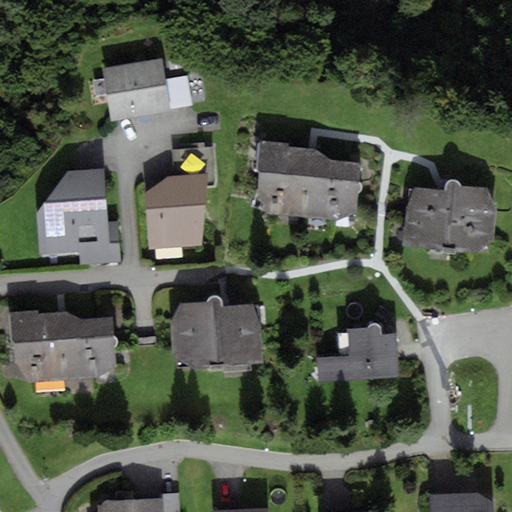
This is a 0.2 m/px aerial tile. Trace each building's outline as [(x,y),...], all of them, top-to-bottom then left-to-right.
[(107,67),(115,123),(177,114),(169,58),(107,67)] [(270,148),(262,206),(357,220),(364,163),(270,148)] [(43,213),(45,253),(86,253),(85,265),(112,264),(109,170),(74,171),(43,213)] [(151,194),(155,246),(208,244),(209,176),(178,175),(151,194)] [(418,192),(410,244),(488,254),(494,202),(418,192)] [(183,304),(184,365),(264,363),(263,302),(183,304)] [(22,316),(23,383),(117,381),(115,314),(22,316)] [(349,377),(402,379),(404,334),(351,332),(349,377)] [(505,511),(505,490),(430,492),(430,511),(505,511)] [(172,511),(173,505),(87,503),(86,511),(172,511)]
